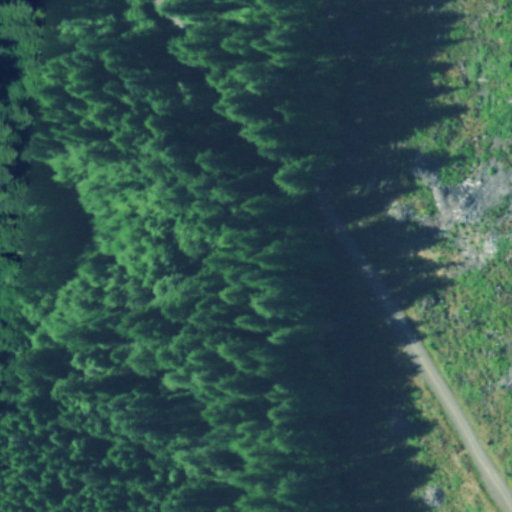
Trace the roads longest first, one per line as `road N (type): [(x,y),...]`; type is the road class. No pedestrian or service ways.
road 1 (track): [(494,511),(151,0)]
road 2 (track): [(52,255),(34,192),(0,131)]
